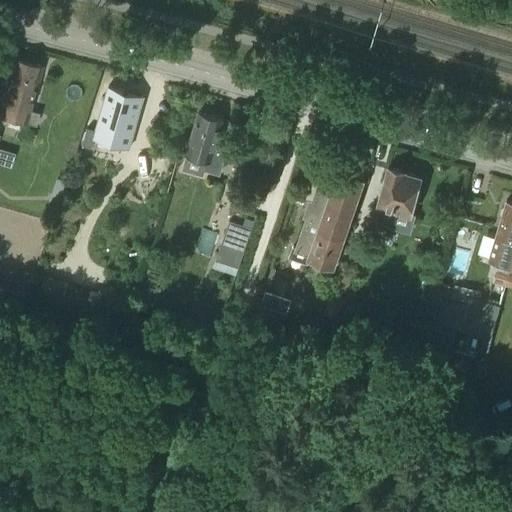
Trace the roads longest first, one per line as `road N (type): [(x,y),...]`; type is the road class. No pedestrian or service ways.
road 1 (secondary): [(511,160),(0,20)]
road 2 (track): [(310,103),(166,511)]
road 3 (unclassified): [(341,322),(437,353),(511,465)]
